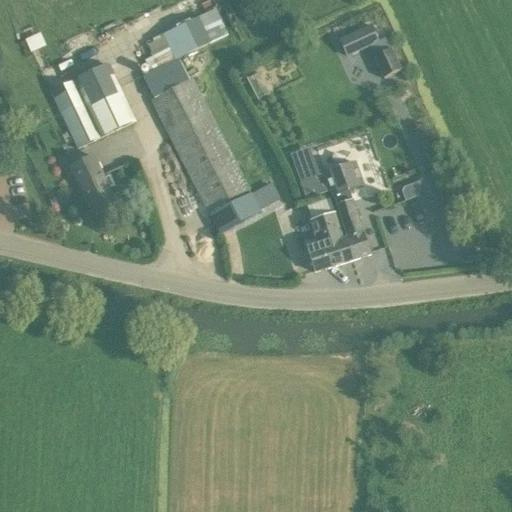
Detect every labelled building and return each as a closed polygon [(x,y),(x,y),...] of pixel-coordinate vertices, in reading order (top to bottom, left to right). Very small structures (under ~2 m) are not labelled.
[(348,57),(367,49),(377,44),(370,28),(341,41),(348,57)] [(374,59),(384,80),(401,72),(390,51),(374,59)] [(101,138),(135,122),(110,69),(75,86),(84,105),(61,115),(77,150),(101,139),(101,138)] [(219,235),(260,214),(192,81),(152,102),(219,235)] [(117,206),(103,177),(94,158),(69,170),(93,217),(117,206)] [(362,234),(349,193),(363,188),(355,166),(324,177),(336,209),(337,209),(347,240),(345,241),(352,263),(370,257),(363,234),(362,234)] [(396,178),(400,188),(421,180),(417,170),(396,178)] [(404,188),(402,192),(405,201),(418,197),(419,183),(404,188)] [(352,263),(345,241),(342,242),(334,214),(310,222),(318,245),(306,249),(314,275),(352,263)]
